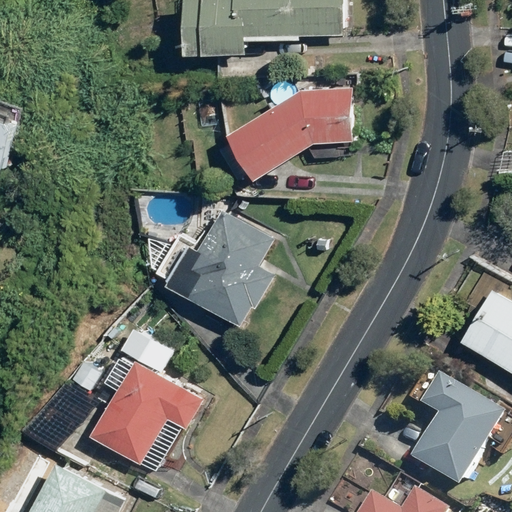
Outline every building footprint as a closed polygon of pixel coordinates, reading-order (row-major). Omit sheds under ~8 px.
[(351,0),(197,0),(197,48),(257,50),(257,36),(308,36),(308,32),(351,33),(351,0)] [(237,135),(222,145),(243,176),(259,166),(265,175),(325,135),(361,135),(360,83),(306,84),(235,131),(237,135)] [(0,95),(0,159),(18,164),(33,103),(0,95)] [(251,323),(299,246),(234,205),(211,243),(186,228),(180,238),(172,233),(154,263),(251,323)] [(511,290),(499,284),(469,337),(511,360),(511,290)] [(213,395),(126,351),(104,399),(115,405),(102,432),(155,459),(177,415),(197,425),(213,395)] [(511,418),(511,408),(447,369),(429,407),(444,416),(421,455),(472,485),(511,418)] [(127,511),(136,498),(67,458),(35,511),(127,511)] [(455,511),(459,507),(420,489),(409,506),(381,488),(366,511),(455,511)]
